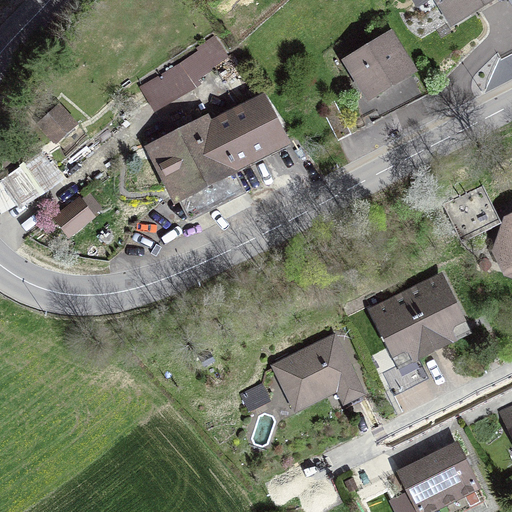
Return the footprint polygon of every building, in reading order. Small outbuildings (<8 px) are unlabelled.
[(511,0),(420,0),(428,11),(444,2),(465,31),(511,4),(511,0)] [(354,65),(382,107),(429,75),(401,34),(354,65)] [(230,53),(216,67),(237,88),(251,73),(230,53)] [(182,71),(150,88),(164,112),(195,95),(182,71)] [(221,118),(159,150),(190,209),(309,148),(282,96),(225,126),(221,118)] [(64,105),(45,127),(68,147),(87,126),(64,105)] [(93,196),(65,218),(82,240),(110,218),(93,196)] [(447,350),(480,333),(451,278),(418,294),(447,350)] [(418,294),(385,311),(414,367),(447,350),(418,294)] [(279,369),(305,418),(347,395),(354,407),(376,395),(343,334),(279,369)] [(418,472),(439,511),(440,511),(495,484),(473,443),(418,472)]
